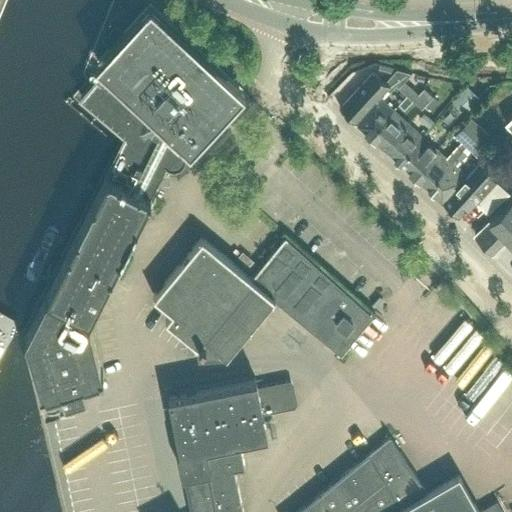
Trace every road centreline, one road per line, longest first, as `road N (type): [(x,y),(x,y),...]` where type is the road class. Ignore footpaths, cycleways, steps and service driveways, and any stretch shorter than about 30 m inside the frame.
road 1 (unclassified): [(277,11),(271,69),(511,296)]
road 2 (unknown): [(255,128),(270,173),(347,250),(385,274),(435,280),(378,364)]
road 3 (unknown): [(136,369),(126,318),(132,294),(255,128)]
road 4 (unknown): [(378,364),(204,372),(144,396)]
road 5 (secondary): [(277,11),(394,24),(511,16)]
road 6 (unknown): [(358,393),(431,414),(511,477)]
road 7 (unknown): [(136,369),(93,410),(100,511)]
road 8 (unknown): [(358,393),(251,511)]
